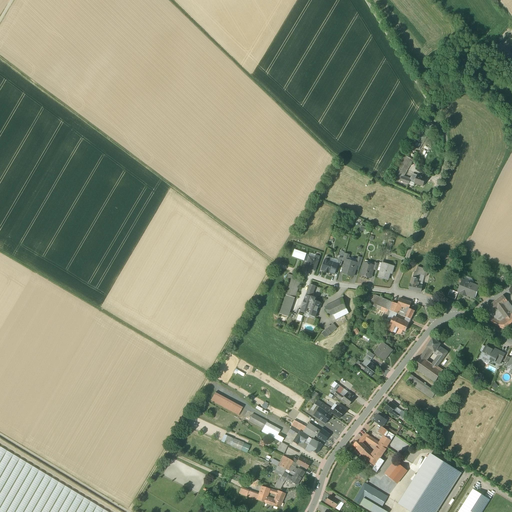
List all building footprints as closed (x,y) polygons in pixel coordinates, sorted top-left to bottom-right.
[(430,123),(425,120),(415,137),(418,139),(423,143),(434,125),(430,123)] [(405,155),(391,178),(400,181),(402,177),(403,177),(413,160),(405,155)] [(425,178),(417,176),(417,175),(414,183),(415,184),(415,183),(423,186),(426,178),(425,178)] [(306,255),(294,251),(293,256),(304,260),(306,255)] [(309,256),(307,261),(305,268),(310,269),(310,267),(316,269),(320,257),(316,255),(315,258),(309,256)] [(331,258),(326,257),(322,270),(325,271),(325,272),(328,273),(329,272),(335,274),(338,265),(338,264),(336,264),(330,261),(331,258)] [(347,260),(346,260),(345,261),(342,273),(347,275),(347,274),(353,276),(353,277),(357,265),(357,263),(347,260)] [(383,261),(378,277),(387,280),(390,270),(393,271),(394,266),(386,264),(387,263),(383,261)] [(374,266),(364,263),(361,275),(368,277),(369,278),(370,279),(372,278),(372,276),(372,275),(374,269),(373,269),(374,266)] [(418,266),(416,273),(414,272),(412,277),(413,277),(418,279),(419,274),(426,277),(428,270),(418,266)] [(302,279),(289,274),(286,280),(289,281),(284,294),(295,298),(302,279)] [(418,279),(413,277),(411,284),(410,284),(409,290),(421,292),(423,284),(418,283),(419,280),(418,279)] [(479,287),(463,280),(460,287),(461,288),(459,294),(464,296),(464,295),(474,299),(479,287)] [(315,287),(310,285),(307,295),(312,296),(315,287)] [(457,293),(450,290),(447,297),(455,300),(457,293)] [(295,298),(284,294),(278,313),(291,318),(298,299),(295,298)] [(315,301),(311,300),(312,297),(312,296),(307,295),(301,311),(310,314),(310,316),(315,318),(320,303),(315,301)] [(393,302),(375,295),(372,303),(389,310),(393,302)] [(503,296),(487,307),(490,311),(496,307),(497,308),(503,304),(507,301),(503,296)] [(411,303),(400,298),(398,304),(398,305),(401,306),(409,309),(410,307),(411,305),(411,303)] [(343,299),(325,308),(329,316),(333,315),(346,308),(345,306),(343,299)] [(511,315),(505,319),(497,308),(496,307),(490,311),(487,313),(484,309),(482,311),(481,312),(490,322),(505,331),(511,325),(511,307),(507,301),(503,304),(511,315)] [(393,302),(389,310),(393,312),(396,305),(397,306),(398,305),(398,304),(393,302)] [(511,315),(503,304),(497,308),(505,319),(511,315)] [(396,305),(393,312),(397,314),(401,306),(398,305),(397,306),(396,305)] [(346,308),(333,315),(336,320),(348,313),(346,308)] [(415,311),(409,309),(405,317),(411,320),(415,311)] [(395,318),(390,316),(388,323),(394,326),(397,319),(395,318)] [(404,322),(397,319),(394,326),(395,326),(406,331),(409,325),(408,324),(411,320),(405,317),(404,322)] [(394,326),(388,323),(386,329),(393,332),(395,326),(394,326)] [(333,324),(327,328),(331,333),(337,329),(333,324)] [(331,333),(327,328),(322,333),(326,337),(331,333)] [(440,344),(432,339),(427,347),(428,348),(432,351),(439,355),(443,358),(447,353),(438,346),(440,344)] [(379,348),(374,354),(384,361),(387,357),(386,357),(392,349),(383,342),(383,343),(384,344),(380,349),(379,348)] [(494,351),(486,347),(481,356),(485,358),(484,360),(489,363),(490,360),(494,362),(495,360),(500,352),(495,349),(494,351)] [(432,351),(428,348),(422,358),(425,360),(432,351)] [(500,352),(495,360),(500,363),(505,354),(500,352)] [(507,356),(503,364),(507,367),(511,359),(507,356)] [(425,360),(422,358),(416,366),(429,375),(436,368),(432,365),(425,360)] [(442,361),(437,358),(432,365),(436,368),(442,361)] [(365,370),(365,371),(372,376),(377,369),(374,367),(376,366),(371,362),(367,367),(365,370)] [(436,368),(429,375),(436,380),(437,378),(438,379),(442,372),(436,368)] [(426,385),(409,374),(405,380),(422,391),(426,385)] [(348,392),(338,384),(331,392),(342,400),(348,392)] [(426,385),(422,391),(432,399),(436,392),(426,385)] [(348,392),(342,400),(349,406),(354,399),(350,396),(351,394),(348,392)] [(242,408),(215,393),(211,401),(238,416),(242,408)] [(390,402),(385,409),(391,414),(391,413),(394,410),(396,407),(390,402)] [(334,411),(321,403),(319,407),(331,415),(332,413),(334,411)] [(267,415),(269,411),(257,406),(256,409),(267,415)] [(345,411),(337,406),(334,411),(332,413),(340,419),(345,411)] [(319,407),(313,416),(325,424),(331,415),(319,407)] [(267,422),(252,414),(249,421),(263,429),(267,423),(267,422)] [(378,415),(378,414),(373,421),(382,427),(384,424),(382,422),(385,419),(384,418),(378,415)] [(280,430),(267,423),(263,429),(261,432),(281,443),(283,439),(277,435),(280,430)] [(317,430),(308,425),(307,425),(305,429),(314,435),(317,430)] [(382,427),(378,432),(381,434),(380,436),(383,438),(384,439),(389,432),(382,427)] [(329,435),(321,430),(320,432),(317,437),(325,442),(329,435)] [(311,439),(299,432),(297,435),(293,442),(297,445),(300,441),(303,443),(305,441),(309,443),(311,439)] [(389,432),(384,439),(383,438),(382,439),(388,443),(394,435),(389,432)] [(224,434),(221,441),(231,445),(234,438),(224,434)] [(366,434),(358,441),(362,444),(366,440),(369,436),(366,434)] [(380,443),(369,436),(366,440),(377,447),(380,443)] [(243,444),(234,440),(231,446),(247,453),(249,447),(243,444)] [(314,446),(311,451),(316,454),(322,445),(317,441),(316,442),(314,446)] [(362,444),(358,441),(354,445),(363,456),(368,451),(362,444)] [(287,446),(281,443),(278,450),(284,453),(287,446)] [(314,446),(309,443),(305,450),(310,453),(311,451),(314,446)] [(387,448),(380,443),(377,447),(371,455),(368,460),(373,464),(380,454),(382,456),(387,448)] [(87,500),(0,446),(0,452),(10,459),(10,458),(13,464),(17,462),(20,469),(23,465),(39,475),(46,480),(47,482),(50,480),(52,485),(67,494),(69,492),(73,500),(75,497),(78,505),(81,500),(84,507),(89,504),(87,500)] [(368,451),(363,456),(368,460),(371,455),(368,451)] [(380,454),(373,464),(375,466),(382,456),(380,454)] [(434,456),(402,507),(410,511),(436,511),(462,473),(434,456)] [(309,464),(303,460),(299,466),(306,469),(309,464)] [(291,465),(284,461),(281,468),(288,471),(291,465)] [(395,461),(385,474),(397,484),(407,471),(395,461)] [(281,468),(278,466),(276,469),(283,474),(284,473),(287,475),(289,473),(289,472),(289,471),(288,471),(281,468)] [(297,470),(294,468),(292,472),(295,474),(302,477),(304,472),(298,469),(297,470)] [(283,474),(279,479),(285,482),(285,481),(287,477),(287,475),(284,473),(283,474)] [(302,477),(295,474),(294,475),(293,477),(293,476),(292,478),(287,475),(287,477),(285,481),(290,484),(291,482),(297,485),(302,477)] [(279,479),(274,487),(280,489),(285,482),(279,479)] [(388,497),(365,484),(354,501),(372,511),(387,511),(381,508),(388,497)] [(239,493),(257,500),(258,496),(241,489),(239,493)] [(473,489),(458,511),(482,511),(490,500),(473,489)] [(266,493),(259,490),(258,496),(257,500),(265,503),(267,499),(268,495),(266,493)] [(274,501),(272,506),(279,508),(285,494),(283,493),(279,491),(278,492),(276,496),(274,501)] [(334,498),(330,496),(326,503),(335,508),(339,501),(334,498)] [(342,503),(339,501),(335,508),(339,511),(343,504),(342,503)]
